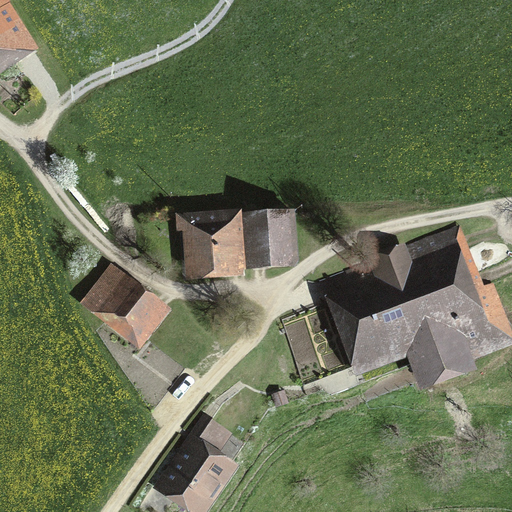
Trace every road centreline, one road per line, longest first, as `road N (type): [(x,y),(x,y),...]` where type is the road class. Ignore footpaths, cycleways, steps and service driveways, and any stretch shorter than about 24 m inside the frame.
road 1 (track): [(276,298),(202,292),(140,272),(81,223),(34,148),(0,119)]
road 2 (track): [(276,298),(110,511)]
road 3 (track): [(511,204),(363,233),(301,269),(276,298)]
road 4 (track): [(34,148),(76,89),(198,32),(227,0)]
